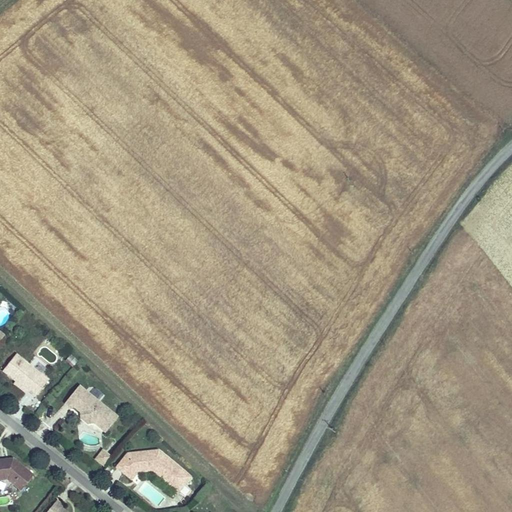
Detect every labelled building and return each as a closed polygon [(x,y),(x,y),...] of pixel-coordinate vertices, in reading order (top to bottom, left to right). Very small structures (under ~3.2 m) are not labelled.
[(69,354),(65,361),(73,365),(77,358),(69,354)] [(30,391),(39,398),(52,381),(19,356),(6,372),(20,383),(30,391)] [(30,391),(20,383),(17,387),(27,395),(30,391)] [(83,386),(70,403),(77,409),(78,407),(85,412),(86,418),(92,424),(99,423),(110,432),(123,417),(83,386)] [(131,453),(121,467),(128,472),(132,467),(140,473),(141,471),(156,470),(182,491),(194,476),(162,450),(131,453)] [(101,461),(107,454),(113,459),(115,458),(106,451),(99,460),(101,461)] [(108,467),(113,459),(107,454),(101,461),(108,467)] [(9,463),(9,460),(0,460),(0,479),(9,479),(24,491),(36,476),(15,459),(12,462),(9,463)] [(132,467),(128,472),(135,479),(140,473),(132,467)] [(58,503),(50,511),(64,511),(62,510),(64,508),(58,503)]
